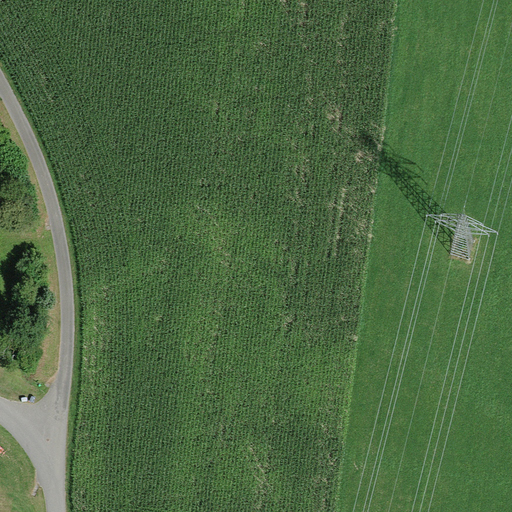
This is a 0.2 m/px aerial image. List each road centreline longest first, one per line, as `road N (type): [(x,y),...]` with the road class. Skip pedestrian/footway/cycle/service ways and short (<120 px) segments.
road 1 (track): [(51,482),(65,319),(60,257),(25,129),(0,85)]
road 2 (unclassified): [(0,411),(36,441),(52,511)]
